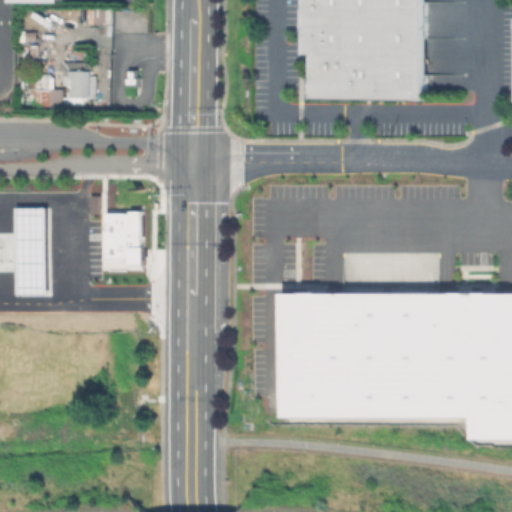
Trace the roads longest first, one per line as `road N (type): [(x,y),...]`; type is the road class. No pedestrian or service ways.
road 1 (secondary): [(189,511),(190,333)]
road 2 (secondary): [(191,294),(191,154)]
road 3 (secondary): [(191,154),(193,17)]
